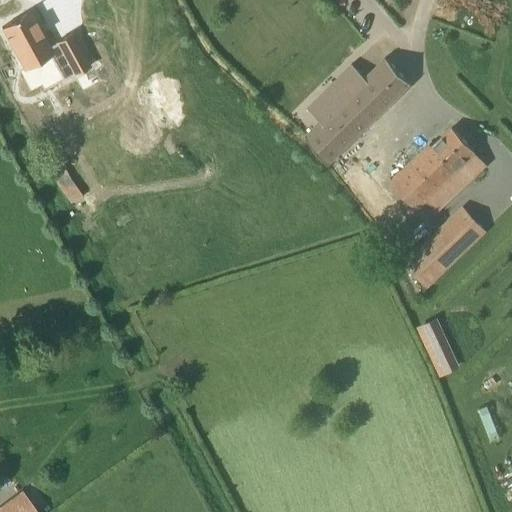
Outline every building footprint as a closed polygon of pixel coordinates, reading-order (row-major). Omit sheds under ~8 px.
[(295,48),(321,18),(312,11),(321,0),(283,0),(240,50),(260,67),(285,39),(295,48)] [(29,12),(1,27),(24,69),(50,55),(63,79),(73,73),(74,75),(90,66),(71,33),(56,42),(56,43),(48,47),(29,12)] [(358,84),(331,111),(305,136),(328,164),(411,84),(385,58),(369,74),(357,61),(346,72),(358,84)] [(289,68),(269,87),(286,105),(307,86),(289,68)] [(454,170),(475,151),(452,127),(432,146),(430,144),(391,181),(417,209),(456,172),(454,170)] [(334,166),(369,224),(391,211),(355,153),(334,166)] [(427,286),(485,231),(463,207),(405,262),(427,286)] [(0,511),(38,511),(21,489),(0,505),(0,511)]
